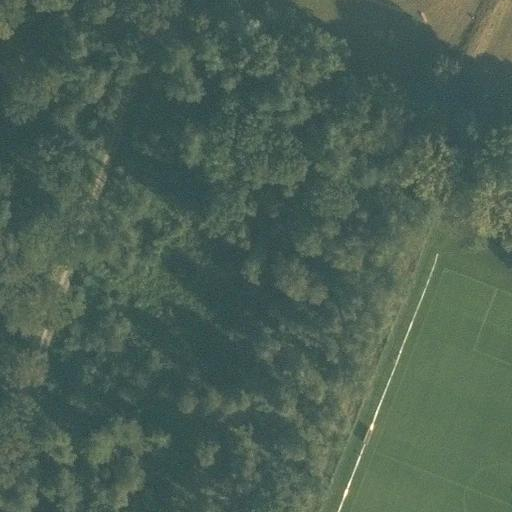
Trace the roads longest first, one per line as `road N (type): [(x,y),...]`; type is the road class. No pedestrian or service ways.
road 1 (track): [(0,471),(163,0)]
road 2 (track): [(180,0),(511,216)]
